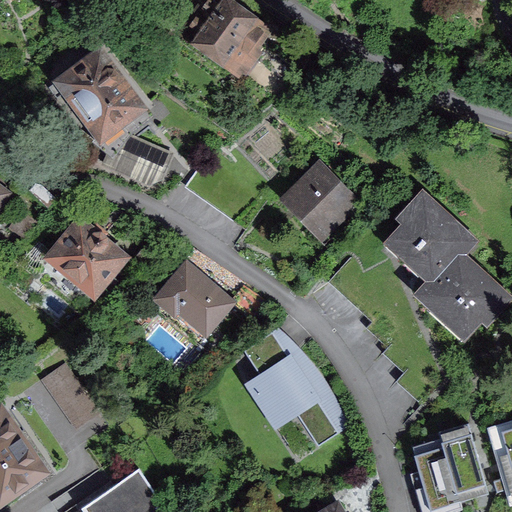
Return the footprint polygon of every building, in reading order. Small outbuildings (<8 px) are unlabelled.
[(221,0),(209,0),(187,30),(245,73),(261,51),(256,47),(260,40),(261,29),(250,20),(251,18),(239,9),(238,12),(221,0)] [(128,135),(131,131),(123,121),(139,109),(127,93),(129,91),(114,70),(112,68),(110,69),(98,54),(81,66),(82,68),(56,87),(61,94),(68,89),(103,135),(96,140),(112,153),(104,164),(149,183),(159,187),(163,176),(171,154),(128,135)] [(188,182),(237,216),(254,192),(205,158),(188,182)] [(321,172),(294,199),(322,228),(350,200),(321,172)] [(267,201),(254,192),(237,216),(250,225),(267,201)] [(413,213),(391,236),(425,267),(420,273),(430,283),(420,294),(432,306),(436,302),(469,332),(490,309),(496,314),(511,297),(468,257),(466,259),(452,247),(467,231),(423,192),(408,208),(413,213)] [(80,222),(52,256),(94,290),(102,281),(106,284),(109,284),(112,282),(113,279),(113,276),(109,272),(122,256),(106,243),(109,240),(97,230),(93,233),(80,222)] [(186,264),(163,292),(186,311),(184,314),(206,332),(231,302),(186,264)] [(165,279),(155,271),(146,283),(155,290),(165,279)] [(272,331),(244,349),(263,378),(252,386),(272,418),(292,405),(319,445),(347,427),(343,416),(328,389),(307,360),(296,367),(272,331)] [(71,360),(29,383),(46,414),(63,405),(75,427),(100,413),(71,360)] [(0,500),(43,470),(0,408),(0,407),(0,500)] [(439,432),(443,446),(457,495),(486,487),(488,494),(488,493),(468,423),(439,432)] [(459,502),(457,495),(443,446),(414,454),(430,510),(459,502)] [(151,511),(158,508),(164,503),(139,468),(82,507),(83,508),(94,500),(101,510),(97,511),(151,511)]
